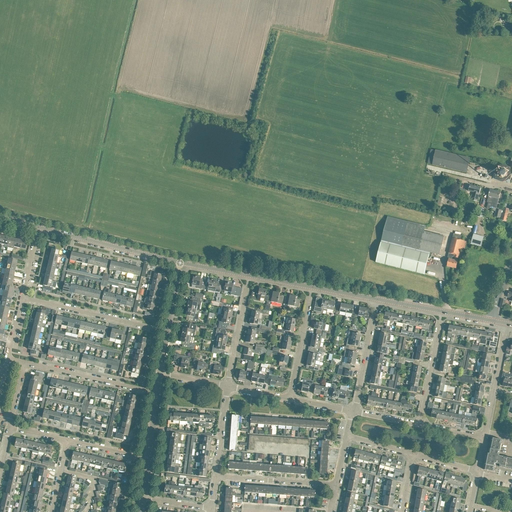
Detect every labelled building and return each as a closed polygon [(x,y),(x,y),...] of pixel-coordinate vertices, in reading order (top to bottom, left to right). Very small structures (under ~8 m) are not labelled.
[(466,173),(470,158),(465,157),(431,149),(427,164),(432,165),(466,173)] [(509,184),(511,174),(511,173),(508,172),(507,170),(506,169),(504,169),(502,169),(502,168),(496,167),(493,179),(509,184)] [(477,202),(480,193),(481,188),(470,185),(469,191),(474,192),(472,200),(477,202)] [(493,201),(495,191),(490,190),(488,196),(487,202),(488,202),(487,208),(491,209),(492,207),(493,201)] [(497,208),(499,199),(501,192),(495,191),(493,201),(492,207),(496,208),(497,208)] [(440,255),(445,237),(424,231),(426,226),(388,216),(382,240),(376,263),(425,275),(430,253),(440,255)] [(459,256),(460,251),(464,251),(466,242),(462,241),(464,236),(453,234),(449,254),(447,259),(449,259),(447,266),(456,268),(458,261),(457,261),(458,256),(459,256)] [(485,237),(474,234),(472,244),(482,247),(485,237)] [(7,247),(10,237),(3,236),(1,244),(4,244),(4,247),(7,247)] [(13,249),(14,247),(16,239),(10,237),(7,247),(13,249)] [(25,249),(27,243),(22,241),(22,240),(16,239),(14,247),(20,248),(20,247),(25,249)] [(68,259),(70,252),(67,251),(65,256),(59,254),(60,251),(52,249),(50,255),(58,257),(66,259),(68,259)] [(76,261),(78,254),(71,252),(70,260),(76,261)] [(106,269),(108,261),(102,259),(100,267),(106,269)] [(115,271),(117,263),(111,261),(110,266),(109,269),(115,271)] [(140,276),(142,268),(135,267),(134,275),(140,276)] [(161,281),(162,275),(154,273),(155,273),(151,272),(150,275),(148,275),(147,278),(149,278),(153,279),(153,280),(161,281)] [(205,290),(206,281),(200,280),(200,278),(193,276),(192,285),(196,285),(196,286),(197,288),(205,290)] [(159,287),(161,281),(153,280),(153,279),(149,278),(148,281),(152,282),(151,285),(159,287)] [(57,282),(53,281),(45,279),(43,285),(46,286),(46,289),(52,291),(53,288),(55,288),(57,282)] [(208,288),(207,290),(219,293),(220,291),(221,291),(222,284),(221,284),(216,283),(217,281),(210,280),(209,284),(208,288)] [(64,283),(62,292),(66,293),(66,292),(69,292),(71,285),(64,283)] [(225,288),(224,291),(231,292),(230,295),(231,295),(235,296),(240,297),(241,297),(242,288),(237,287),(232,286),(233,284),(232,284),(232,285),(228,284),(229,283),(228,283),(227,284),(226,284),(226,283),(225,288)] [(108,302),(110,294),(111,290),(108,289),(107,293),(104,292),(102,300),(108,302)] [(267,300),(268,296),(265,295),(265,293),(266,293),(266,292),(266,290),(259,289),(259,292),(256,291),(256,292),(252,291),(251,299),(257,300),(260,301),(261,297),(264,298),(264,299),(267,300)] [(99,300),(100,295),(101,292),(99,291),(95,290),(93,298),(99,300)] [(157,299),(158,293),(150,291),(147,291),(146,296),(149,297),(157,299)] [(282,304),(283,297),(279,296),(279,293),(273,292),(271,302),(282,304)] [(298,307),(300,300),(295,299),(296,296),(290,295),(288,303),(285,303),(283,314),(286,315),(287,308),(288,305),(298,307)] [(199,304),(200,299),(192,297),(191,302),(188,302),(189,302),(189,306),(188,306),(187,307),(189,307),(188,308),(187,308),(195,310),(197,303),(199,304)] [(133,307),(134,299),(128,298),(126,306),(133,307)] [(327,310),(329,301),(322,300),(322,303),(315,302),(313,312),(320,313),(322,312),(322,310),(323,310),(323,309),(327,310)] [(336,313),(337,306),(334,306),(335,302),(329,301),(327,310),(333,311),(333,312),(336,313)] [(233,310),(230,310),(231,305),(226,304),(223,303),(222,308),(224,309),(223,315),(231,317),(230,317),(232,310),(233,311),(233,310)] [(345,313),(347,305),(341,304),(340,307),(337,306),(336,313),(339,313),(339,312),(345,313)] [(354,316),(356,310),(353,309),(353,306),(347,305),(345,313),(345,316),(351,318),(350,321),(353,321),(354,316)] [(369,313),(365,313),(366,309),(359,307),(359,311),(356,310),(354,316),(358,317),(358,316),(364,317),(364,318),(368,319),(369,313)] [(199,311),(195,310),(187,308),(188,309),(187,315),(186,315),(188,316),(187,321),(197,323),(199,311)] [(43,320),(45,314),(45,311),(45,310),(41,309),(41,310),(38,310),(38,313),(37,312),(35,319),(43,320)] [(259,319),(260,313),(257,312),(252,311),(251,317),(259,319)] [(390,321),(391,314),(385,312),(383,320),(384,320),(383,322),(387,323),(387,321),(390,321)] [(229,323),(230,319),(231,320),(231,319),(230,318),(230,317),(231,317),(223,315),(222,322),(219,322),(218,327),(218,328),(225,330),(226,328),(227,328),(227,323),(230,324),(230,323),(229,323)] [(403,324),(404,316),(398,315),(396,322),(403,324)] [(61,325),(63,317),(57,316),(55,324),(61,325)] [(295,326),(296,320),(291,319),(288,318),(287,322),(284,321),(283,324),(287,325),(295,326)] [(42,323),(43,320),(35,319),(34,319),(33,322),(34,322),(34,325),(42,327),(45,327),(46,324),(42,323)] [(429,324),(430,321),(423,320),(422,327),(421,330),(431,332),(432,325),(429,324)] [(85,331),(87,323),(81,322),(79,330),(85,331)] [(326,324),(323,324),(315,322),(314,329),(317,329),(316,332),(322,334),(323,330),(324,331),(326,324)] [(91,333),(93,324),(87,323),(85,331),(91,333)] [(195,331),(194,331),(195,325),(185,323),(184,328),(183,328),(183,329),(184,329),(183,333),(182,332),(182,333),(183,334),(183,335),(182,335),(190,337),(194,337),(195,331)] [(293,332),(295,326),(287,325),(283,324),(283,327),(282,327),(282,330),(277,329),(276,332),(282,333),(283,330),(293,332)] [(455,334),(456,327),(450,325),(448,333),(455,334)] [(106,340),(108,332),(104,332),(105,327),(99,326),(97,334),(103,335),(103,339),(106,340)] [(258,335),(259,332),(270,334),(271,331),(259,329),(252,327),(252,330),(248,329),(247,336),(246,336),(255,338),(256,334),(258,335)] [(225,336),(226,331),(225,331),(225,330),(218,328),(217,330),(216,335),(215,335),(214,341),(218,342),(226,344),(225,343),(226,337),(227,337),(225,336)] [(468,337),(469,329),(463,328),(461,335),(468,337)] [(474,338),(476,329),(475,329),(473,328),(472,329),(472,330),(469,329),(468,337),(467,339),(470,340),(470,337),(474,338)] [(115,340),(118,330),(112,329),(111,333),(108,332),(106,340),(109,340),(110,339),(115,340)] [(359,341),(361,334),(357,334),(358,331),(349,329),(348,335),(352,336),(351,339),(359,341)] [(124,344),(126,336),(122,336),(123,332),(118,330),(115,340),(121,341),(121,343),(124,344)] [(487,341),(489,331),(488,331),(486,331),(485,332),(484,332),(482,332),(480,339),(480,342),(486,344),(487,341)] [(496,347),(498,338),(494,337),(495,334),(492,334),(492,333),(491,332),(489,332),(489,331),(487,341),(490,341),(489,346),(496,347)] [(291,345),(292,338),(282,336),(282,333),(276,332),(276,335),(280,336),(279,343),(283,343),(291,345)] [(326,334),(322,334),(316,332),(316,335),(312,334),(311,341),(321,343),(322,338),(325,339),(326,334)] [(391,335),(388,334),(380,333),(379,339),(386,341),(389,341),(391,335)] [(194,350),(195,344),(189,343),(190,337),(182,335),(181,342),(183,342),(182,347),(187,348),(194,350)] [(257,338),(255,338),(246,336),(244,342),(251,343),(254,344),(255,340),(257,341),(257,338)] [(146,345),(147,339),(139,337),(138,341),(135,340),(134,343),(138,343),(146,345)] [(358,347),(359,341),(351,339),(347,339),(346,348),(354,350),(355,346),(358,347)] [(389,345),(386,345),(386,341),(379,339),(378,346),(389,348),(395,349),(396,346),(389,345)] [(425,348),(426,342),(415,340),(415,343),(416,343),(415,346),(417,347),(425,348)] [(320,348),(321,343),(311,341),(310,347),(313,348),(312,351),(322,353),(323,348),(320,348)] [(224,350),(224,346),(225,346),(226,345),(225,345),(225,344),(226,344),(218,342),(217,348),(214,348),(213,353),(216,354),(221,355),(222,350),(225,350),(224,350)] [(39,351),(39,349),(37,348),(37,345),(30,343),(28,349),(31,350),(30,354),(38,356),(39,351)] [(387,354),(389,348),(378,346),(376,352),(378,353),(377,355),(381,356),(381,353),(387,354)] [(456,348),(453,347),(445,346),(444,352),(455,354),(456,348)] [(54,356),(55,348),(49,347),(47,355),(54,356)] [(250,361),(251,356),(252,353),(261,355),(261,354),(266,355),(267,350),(264,349),(255,347),(255,350),(244,348),(243,355),(244,355),(243,359),(249,361),(250,361)] [(356,360),(357,353),(354,352),(354,350),(346,348),(342,347),(342,350),(349,352),(347,358),(356,360)] [(424,355),(425,348),(417,347),(416,353),(424,355)] [(66,359),(68,351),(61,350),(60,358),(66,359)] [(321,356),(322,353),(312,351),(312,354),(309,353),(307,360),(315,361),(317,362),(318,357),(319,357),(320,356),(321,356)] [(454,361),(455,354),(444,352),(442,358),(454,361)] [(78,362),(79,357),(80,354),(74,353),(72,360),(78,362)] [(187,369),(190,357),(178,355),(179,353),(175,353),(173,362),(176,363),(176,364),(181,365),(181,367),(181,366),(185,367),(185,368),(186,368),(186,367),(187,368),(187,369)] [(423,362),(424,355),(416,353),(413,353),(412,359),(413,360),(413,362),(419,364),(420,361),(423,362)] [(490,362),(491,355),(484,353),(482,360),(490,362)] [(287,365),(289,357),(281,355),(278,366),(282,367),(282,365),(287,365)] [(387,360),(383,359),(380,359),(381,356),(377,355),(377,358),(375,358),(374,364),(381,366),(385,367),(387,360)] [(111,370),(113,362),(114,359),(108,358),(107,361),(105,368),(111,370)] [(354,365),(356,360),(347,358),(346,364),(342,363),(342,366),(351,368),(351,365),(354,365)] [(205,367),(205,364),(199,363),(199,360),(194,359),(193,362),(192,367),(197,368),(197,371),(197,370),(201,370),(201,371),(202,372),(202,371),(204,371),(203,372),(204,372),(205,367)] [(489,364),(490,362),(482,360),(478,359),(478,362),(482,363),(481,367),(488,368),(490,368),(491,365),(490,364),(489,364)] [(315,364),(315,361),(307,360),(306,365),(309,366),(309,369),(318,371),(319,365),(315,364)] [(118,371),(119,366),(119,364),(113,362),(111,370),(118,371)] [(210,362),(208,370),(209,370),(213,371),(213,374),(213,373),(217,374),(217,375),(218,375),(218,374),(220,374),(220,375),(221,370),(226,371),(226,368),(221,367),(221,366),(220,365),(219,365),(218,365),(218,366),(216,366),(217,364),(215,363),(210,362)] [(420,374),(421,367),(419,367),(419,364),(413,362),(412,365),(414,366),(413,369),(408,368),(408,371),(420,374)] [(447,373),(449,366),(441,365),(440,372),(447,373)] [(140,369),(132,367),(128,366),(127,370),(128,372),(139,374),(140,369)] [(352,378),(353,371),(350,371),(351,368),(342,366),(339,366),(337,375),(338,375),(352,378)] [(487,375),(488,368),(481,367),(477,366),(476,372),(480,373),(487,375)] [(245,380),(246,372),(240,371),(238,380),(243,381),(243,380),(245,380)] [(382,373),(380,372),(373,371),(371,377),(379,379),(381,379),(382,373)] [(419,380),(420,374),(408,371),(407,374),(412,375),(411,378),(419,380)] [(41,384),(43,374),(35,372),(35,376),(32,375),(30,382),(38,384),(41,384)] [(508,387),(510,378),(505,377),(506,372),(503,372),(501,380),(504,380),(503,386),(508,387)] [(257,383),(259,375),(253,373),(251,381),(257,383)] [(276,386),(278,378),(271,377),(270,385),(276,386)] [(377,385),(379,379),(371,377),(370,384),(377,385)] [(451,383),(446,382),(446,379),(441,378),(441,377),(440,377),(439,377),(438,377),(437,378),(436,380),(437,381),(438,381),(437,384),(447,385),(450,386),(451,383)] [(418,386),(419,380),(411,378),(410,382),(407,381),(406,384),(410,385),(418,386)] [(56,388),(58,380),(51,379),(49,390),(51,391),(52,387),(56,388)] [(311,390),(312,384),(309,384),(303,383),(301,391),(307,393),(308,389),(311,390)] [(330,394),(332,384),(326,383),(325,388),(321,387),(320,395),(326,396),(327,393),(330,394)] [(320,395),(321,387),(315,386),(315,385),(312,384),(311,390),(314,390),(313,394),(320,395)] [(338,399),(340,391),(336,390),(337,386),(335,384),(332,384),(330,394),(333,394),(332,397),(338,399)] [(446,392),(447,385),(437,384),(436,390),(444,391),(446,392)] [(416,393),(418,386),(410,385),(408,391),(416,393)] [(483,393),(485,386),(477,385),(476,392),(483,393)] [(86,395),(88,387),(82,386),(80,394),(86,395)] [(95,397),(97,390),(91,388),(89,396),(95,397)] [(348,397),(349,391),(346,390),(346,392),(340,391),(338,399),(344,400),(345,397),(348,397)] [(442,398),(444,391),(436,390),(435,397),(442,398)] [(114,402),(115,394),(109,392),(107,400),(114,402)] [(373,406),(376,392),(372,392),(371,396),(368,395),(367,404),(373,406)] [(482,400),(483,393),(476,392),(475,398),(482,400)] [(136,405),(137,401),(135,400),(136,396),(130,394),(129,399),(128,399),(127,402),(119,400),(120,397),(116,396),(115,402),(117,402),(122,403),(135,406),(135,404),(136,405)] [(133,412),(135,406),(122,403),(121,406),(126,407),(125,410),(133,412)] [(412,413),(413,406),(406,405),(405,412),(412,413)] [(34,415),(36,408),(32,407),(24,406),(23,412),(34,415)] [(476,414),(476,411),(479,412),(480,407),(473,406),(473,408),(472,414),(470,425),(476,426),(478,426),(478,424),(477,424),(478,419),(476,418),(476,415),(476,414)] [(438,419),(439,411),(440,409),(437,409),(437,408),(434,407),(433,408),(430,407),(429,414),(432,414),(431,417),(438,419)] [(48,419),(50,411),(44,410),(42,418),(48,419)] [(450,421),(453,410),(450,410),(449,413),(446,412),(444,420),(450,421)] [(457,422),(458,415),(455,414),(456,411),(453,410),(450,421),(457,422)] [(463,424),(466,413),(463,412),(462,416),(458,415),(457,422),(463,424)] [(180,421),(180,414),(173,413),(173,414),(171,414),(170,416),(170,418),(170,420),(173,420),(173,421),(180,421)] [(470,425),(472,414),(466,413),(463,424),(470,425)] [(131,420),(132,418),(124,416),(123,422),(130,424),(132,424),(133,421),(131,420)] [(79,426),(80,421),(81,418),(74,417),(73,425),(79,426)] [(88,428),(90,421),(84,419),(82,427),(88,428)] [(94,430),(96,422),(96,420),(94,419),(93,421),(90,421),(88,428),(94,430)] [(106,433),(107,428),(108,425),(102,423),(100,431),(106,433)] [(128,436),(129,430),(121,428),(120,434),(128,436)] [(511,469),(511,460),(507,459),(508,458),(502,457),(501,462),(497,461),(497,456),(499,456),(500,450),(499,450),(500,445),(501,446),(502,440),(492,438),(489,454),(487,453),(484,470),(494,472),(496,463),(500,464),(500,467),(511,469)] [(38,452),(40,444),(34,443),(32,450),(32,453),(38,454),(38,452)] [(50,455),(52,447),(46,445),(44,453),(43,456),(46,457),(47,454),(50,455)] [(356,468),(358,459),(361,451),(355,450),(355,451),(354,451),(353,451),(352,454),(352,455),(354,456),(353,458),(356,459),(354,465),(351,464),(350,468),(356,470),(356,468)] [(97,457),(97,456),(94,455),(93,456),(91,456),(89,464),(95,465),(97,457)] [(385,466),(387,457),(385,456),(385,458),(382,457),(379,468),(384,469),(385,466)] [(113,469),(114,461),(109,460),(107,468),(106,471),(112,472),(113,469)] [(404,466),(401,465),(402,462),(396,461),(394,469),(395,469),(394,472),(402,474),(404,466)] [(19,471),(21,465),(13,463),(11,470),(19,471)] [(46,471),(47,467),(32,463),(31,467),(36,468),(36,469),(40,470),(38,476),(47,478),(48,471),(46,471)] [(128,473),(129,467),(126,466),(127,464),(120,463),(119,471),(118,474),(123,475),(124,472),(128,473)] [(178,474),(179,467),(167,465),(166,472),(178,474)] [(419,485),(422,476),(424,468),(419,467),(417,475),(419,476),(417,483),(414,482),(413,485),(419,487),(419,485)] [(448,483),(450,475),(451,474),(446,472),(442,485),(445,485),(445,483),(448,483)] [(45,484),(47,478),(38,476),(37,482),(45,484)] [(466,491),(468,483),(464,482),(465,479),(460,478),(458,486),(463,487),(462,490),(466,491)] [(15,490),(16,483),(8,482),(7,488),(15,490)] [(120,491),(122,484),(113,482),(112,489),(120,491)] [(171,493),(172,486),(172,482),(169,482),(169,486),(165,485),(164,493),(171,493)] [(42,496),(44,490),(36,488),(34,494),(42,496)] [(73,494),(73,490),(65,488),(65,489),(64,489),(64,491),(65,492),(64,495),(72,496),(76,497),(77,495),(73,494)] [(119,497),(120,491),(112,489),(109,488),(108,494),(111,495),(119,497)] [(233,493),(233,488),(230,488),(229,488),(226,488),(225,495),(232,496),(236,496),(235,497),(239,497),(239,495),(236,494),(233,493)] [(4,493),(2,500),(10,502),(12,495),(4,493)] [(117,503),(119,497),(111,495),(109,501),(117,503)] [(11,502),(10,502),(2,500),(1,506),(9,508),(12,509),(14,502),(11,502)] [(41,509),(43,501),(41,500),(39,500),(38,501),(35,500),(33,507),(41,509)]
